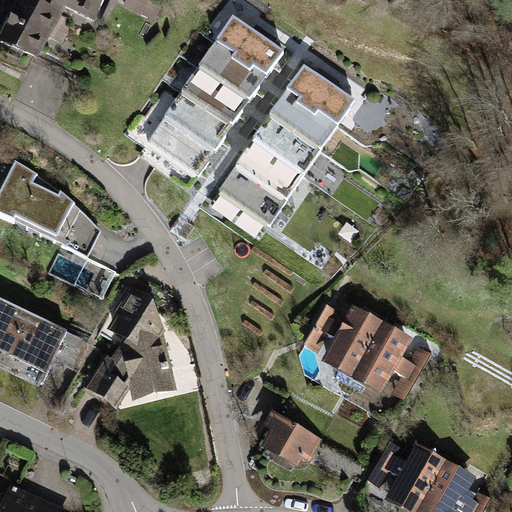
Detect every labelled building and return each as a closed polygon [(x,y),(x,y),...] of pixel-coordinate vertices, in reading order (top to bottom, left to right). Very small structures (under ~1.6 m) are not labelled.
[(94,24),(105,0),(47,0),(49,1),(47,6),(34,0),(16,0),(0,31),(0,45),(34,63),(64,10),(94,24)] [(285,56),(232,18),(147,144),(196,180),(285,56)] [(356,104),(303,67),(219,195),(270,227),(356,104)] [(60,192),(37,175),(17,162),(0,194),(0,215),(88,259),(101,232),(75,204),(60,192)] [(105,356),(84,389),(120,412),(177,392),(152,296),(131,285),(104,331),(125,342),(112,360),(105,356)] [(30,314),(0,299),(0,368),(5,371),(30,314)] [(352,382),(382,324),(351,307),(345,318),(326,308),(303,347),(324,357),(320,364),(352,382)] [(67,333),(30,314),(5,371),(39,388),(67,333)] [(412,342),(382,324),(352,382),(380,398),(384,390),(405,403),(430,356),(409,346),(412,342)] [(323,441),(271,412),(263,427),(268,430),(259,448),(297,469),(301,460),(310,463),(323,441)] [(401,511),(417,511),(444,462),(416,446),(410,457),(390,445),(367,484),(388,496),(384,503),(401,511)] [(476,480),(444,462),(417,511),(483,511),(489,501),(470,490),(476,480)] [(67,511),(11,485),(0,508),(0,511),(67,511)]
